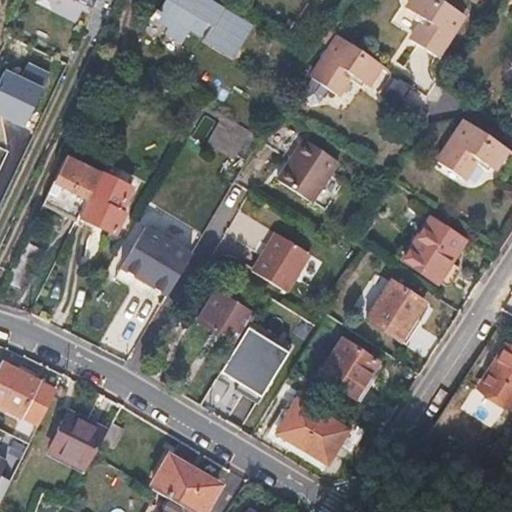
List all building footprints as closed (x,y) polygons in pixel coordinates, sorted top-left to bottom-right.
[(76,0),(96,9),(100,0),(76,0)] [(155,21),(157,22),(158,23),(159,21),(172,29),(169,36),(186,46),(196,30),(210,39),(208,41),(238,60),(257,30),(207,0),(204,0),(204,1),(201,0),(173,0),(165,13),(161,11),(155,21)] [(465,20),(445,6),(435,0),(421,0),(413,13),(428,24),(415,44),(439,59),(465,20)] [(316,82),(328,90),(340,97),(353,77),(371,89),(386,67),(343,39),(316,82)] [(386,67),(371,89),(386,99),(401,77),(386,67)] [(42,87),(4,70),(0,79),(0,116),(23,127),(42,87)] [(495,171),(501,161),(508,151),(466,122),(439,164),(464,181),(478,161),(495,171)] [(235,164),(242,152),(249,140),(226,125),(210,148),(235,164)] [(280,181),(297,192),(315,203),(341,163),(306,141),(280,181)] [(511,159),(511,153),(508,151),(501,161),(495,171),(502,176),(508,166),(511,159)] [(81,218),(93,195),(103,178),(69,160),(46,205),(79,222),(81,218)] [(128,171),(111,162),(103,178),(93,195),(110,204),(128,171)] [(110,204),(93,195),(81,218),(99,227),(116,236),(128,214),(110,204)] [(396,255),(418,269),(440,282),(452,262),(464,241),(421,216),(396,255)] [(194,255),(172,241),(149,227),(125,267),(170,295),(194,255)] [(288,293),(299,274),(311,255),(278,234),(254,273),(288,293)] [(6,284),(13,287),(20,290),(41,250),(27,243),(6,284)] [(408,343),(419,325),(431,306),(386,279),(363,316),(408,343)] [(237,345),(246,330),(255,317),(216,292),(198,321),(237,345)] [(284,353),(246,330),(237,345),(221,372),(259,395),(284,353)] [(356,399),(367,381),(379,363),(342,341),(319,376),(356,399)] [(474,389),(504,408),(511,394),(511,369),(494,359),(474,389)] [(0,406),(20,417),(29,399),(38,382),(1,364),(0,366),(0,406)] [(299,401),(288,418),(278,434),(327,465),(338,446),(350,454),(365,430),(353,422),(348,430),(299,401)] [(106,435),(88,425),(70,416),(52,452),(87,471),(96,453),(99,447),(106,435)] [(125,429),(114,422),(106,435),(99,447),(110,454),(125,429)] [(169,496),(195,511),(201,511),(219,483),(170,455),(152,486),(169,496)] [(15,467),(0,458),(0,495),(8,480),(15,467)] [(511,480),(489,471),(484,484),(509,495),(511,486),(511,480)] [(13,483),(8,480),(0,495),(0,502),(3,504),(13,483)] [(195,511),(169,496),(159,511),(195,511)]
